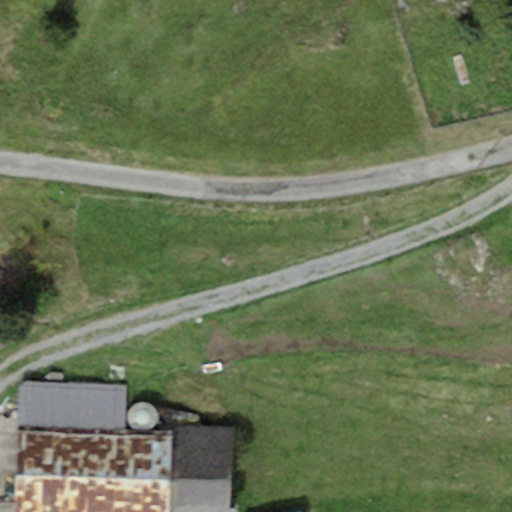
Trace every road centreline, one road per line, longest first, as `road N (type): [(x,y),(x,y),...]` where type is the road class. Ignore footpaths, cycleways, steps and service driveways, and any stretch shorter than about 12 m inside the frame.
road 1 (track): [(511,180),(400,243),(38,352),(0,378)]
road 2 (track): [(0,163),(299,191),(511,148)]
